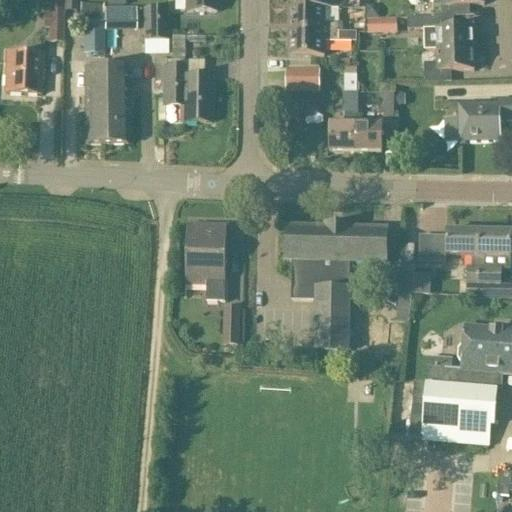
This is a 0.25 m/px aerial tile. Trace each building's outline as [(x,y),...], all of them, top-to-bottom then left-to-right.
[(44,16),(44,30),(49,30),(48,45),(63,45),(64,14),(77,15),(77,0),(64,0),(64,4),(50,4),(50,16),(44,16)] [(186,0),(186,16),(217,16),(217,0),(186,0)] [(297,0),(297,10),(325,12),(333,12),(333,0),(297,0)] [(434,0),(434,18),(469,17),(469,8),(484,8),(483,0),(434,0)] [(80,5),(79,24),(104,25),(105,6),(80,5)] [(289,10),(288,35),(357,36),(357,35),(344,35),(345,26),(339,26),(325,26),(325,12),(297,10),(289,10)] [(104,11),(105,34),(120,34),(120,11),(104,11)] [(143,11),(144,46),(157,46),(165,46),(168,45),(168,42),(168,11),(157,11),(143,11)] [(434,21),(408,22),(408,32),(424,31),(425,53),(437,53),(437,52),(473,52),(473,31),(455,31),(454,19),(469,18),(469,17),(434,18),(434,21)] [(400,19),(371,21),(372,35),(400,34),(400,19)] [(288,35),(288,59),(308,59),(324,60),(324,44),(357,44),(357,36),(288,35)] [(425,66),(425,85),(452,85),(452,75),(473,74),(473,52),(437,52),(437,53),(438,66),(425,66)] [(6,55),(4,97),(41,98),(43,57),(6,55)] [(155,63),(155,85),(164,85),(164,110),(181,110),(181,126),(211,127),(212,81),(203,81),(196,80),(184,81),(183,69),(167,69),(167,64),(166,63),(155,63)] [(287,92),(287,95),(319,95),(319,68),(310,68),(308,68),(288,68),(287,68),(287,92)] [(330,127),(330,156),(356,156),(357,128),(357,116),(358,116),(358,95),(357,95),(357,77),(357,70),(345,70),(345,77),(345,95),(344,95),(344,115),(345,115),(344,128),(330,127)] [(85,71),(85,148),(104,148),(104,111),(108,111),(108,101),(113,101),(113,96),(110,96),(110,91),(108,91),(108,82),(104,82),(104,71),(85,71)] [(104,111),(104,148),(127,148),(127,71),(104,71),(104,82),(108,82),(108,91),(110,91),(110,96),(113,96),(113,101),(108,101),(108,111),(104,111)] [(379,96),(380,118),(382,118),(395,118),(395,113),(399,113),(399,96),(394,96),(394,86),(381,86),(381,96),(379,96)] [(459,123),(459,146),(501,145),(500,125),(511,124),(511,101),(499,102),(499,103),(498,103),(498,108),(459,109),(459,123)] [(357,128),(356,156),(383,157),(383,142),(383,128),(382,128),(357,128)] [(187,228),(186,282),(207,282),(207,289),(207,304),(226,304),(226,290),(227,229),(187,228)] [(287,230),(286,264),(292,265),(292,280),(291,292),(291,304),(311,304),(315,305),(314,354),(349,354),(351,292),(351,266),(387,267),(388,232),(349,231),(349,229),(324,228),(324,231),(287,230)] [(448,234),(447,259),(472,260),(471,270),(468,270),(467,301),(477,302),(478,234),(448,234)] [(511,235),(478,234),(477,302),(501,302),(501,289),(502,272),(511,272),(511,261),(511,254),(511,235)] [(402,266),(396,325),(409,326),(412,297),(446,299),(447,281),(431,280),(413,278),(414,266),(405,266),(402,266)] [(224,310),(223,348),(238,348),(240,348),(240,333),(241,310),(224,310)] [(415,384),(411,440),(422,441),(422,444),(427,445),(484,449),(488,450),(490,430),(495,430),(500,378),(511,378),(511,333),(463,330),(463,331),(467,332),(466,347),(462,347),(462,348),(459,352),(458,362),(461,366),(460,373),(445,371),(428,370),(427,386),(415,384)] [(500,479),(498,499),(509,500),(509,495),(511,495),(511,476),(501,476),(500,479)]
